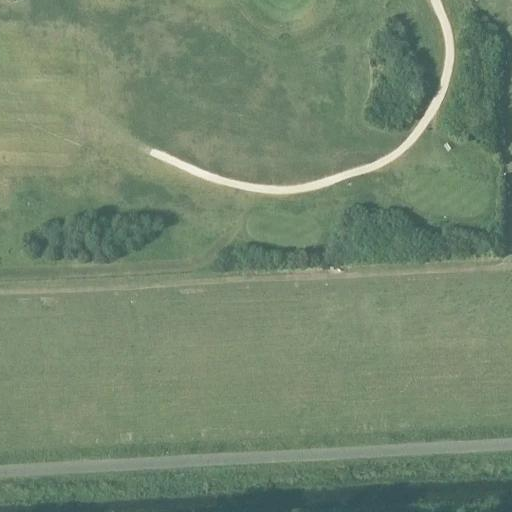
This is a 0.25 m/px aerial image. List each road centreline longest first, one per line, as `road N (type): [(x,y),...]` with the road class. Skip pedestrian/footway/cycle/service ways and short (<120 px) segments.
road 1 (track): [(0,292),(487,268),(504,260),(511,243)]
road 2 (track): [(156,154),(214,179),(286,191),(386,159),(420,127),(443,79),(447,45),(432,0)]
road 3 (track): [(269,190),(0,217)]
road 4 (track): [(498,0),(511,224)]
